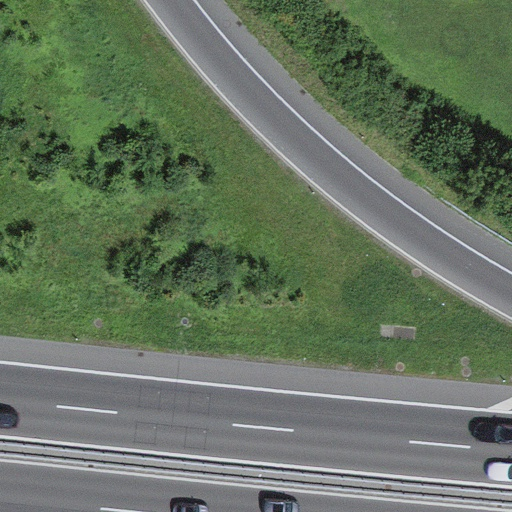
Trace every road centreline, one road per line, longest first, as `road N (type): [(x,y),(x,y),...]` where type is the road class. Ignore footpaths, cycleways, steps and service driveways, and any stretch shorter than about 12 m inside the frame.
road 1 (motorway): [(511,451),(0,401)]
road 2 (motorway): [(511,296),(417,237),(301,146),(170,0)]
road 3 (motorway): [(0,498),(132,511)]
